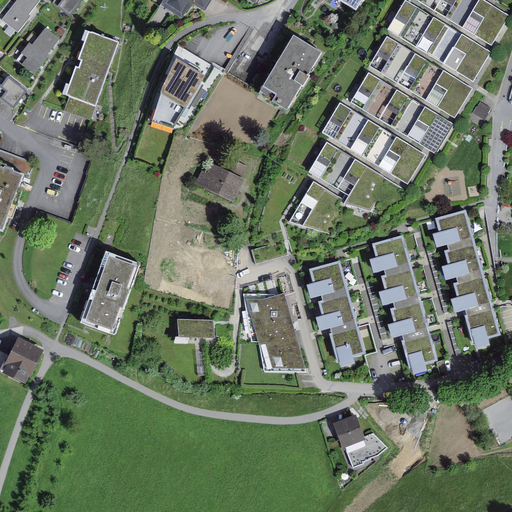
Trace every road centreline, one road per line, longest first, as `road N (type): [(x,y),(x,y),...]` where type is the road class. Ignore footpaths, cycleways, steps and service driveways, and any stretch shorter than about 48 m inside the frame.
road 1 (residential): [(54,345),(210,414),(298,421),(334,412),(355,388)]
road 2 (residential): [(95,237),(64,318),(22,288),(17,241),(42,179),(29,150)]
road 3 (residential): [(243,277),(284,267),(318,375),(327,386),(355,388)]
road 4 (residential): [(54,345),(0,486)]
road 5 (residential): [(458,377),(419,239)]
road 6 (residential): [(391,389),(357,264)]
road 7 (residential): [(502,110),(492,239)]
